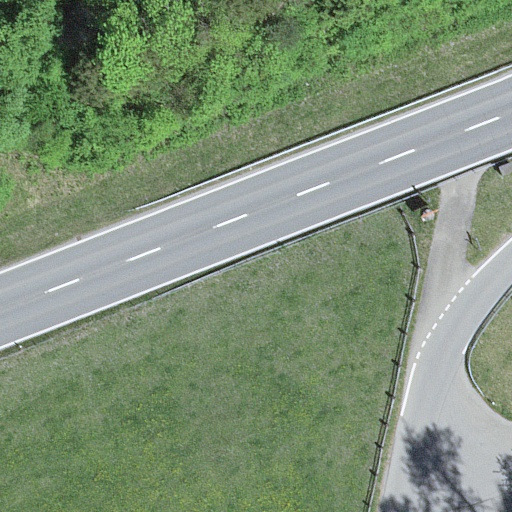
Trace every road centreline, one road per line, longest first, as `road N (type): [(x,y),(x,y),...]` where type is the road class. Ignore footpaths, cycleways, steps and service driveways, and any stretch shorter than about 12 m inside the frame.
road 1 (primary): [(511,112),(0,316)]
road 2 (tertiary): [(399,511),(472,303),(511,263)]
